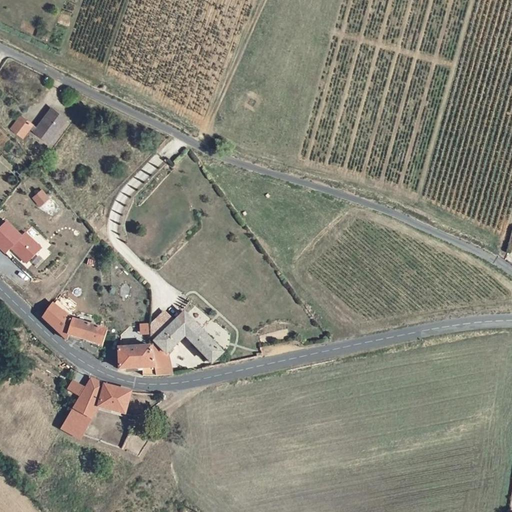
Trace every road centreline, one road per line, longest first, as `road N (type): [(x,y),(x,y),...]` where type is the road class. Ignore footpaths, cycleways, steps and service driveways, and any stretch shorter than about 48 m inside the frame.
road 1 (unclassified): [(0,46),(217,155),(374,206),(511,271)]
road 2 (tertiary): [(0,286),(74,358),(144,383),(511,320)]
road 3 (track): [(197,145),(263,0)]
